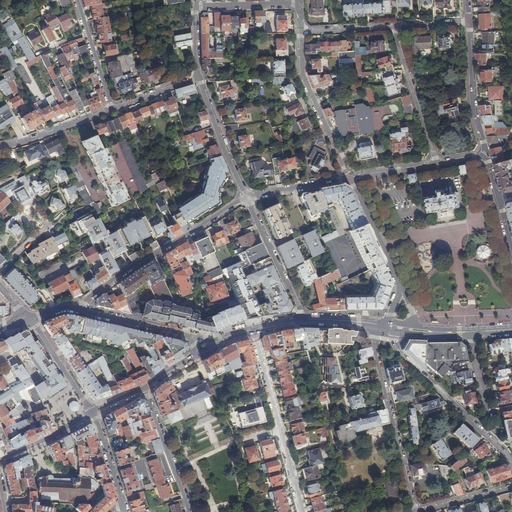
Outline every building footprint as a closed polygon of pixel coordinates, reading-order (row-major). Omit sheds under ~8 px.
[(312,0),(313,8),(312,8),(312,15),(326,14),(326,8),(325,8),(324,0),(312,0)] [(384,2),(375,3),(375,14),(380,14),(380,15),(385,15),(385,14),(392,13),(392,8),(398,8),(397,0),(387,0),(384,0),(384,1),(384,2)] [(397,0),(398,8),(413,7),(412,0),(397,0)] [(480,3),(480,7),(473,7),(474,12),(491,11),(490,2),(480,3)] [(90,12),(92,12),(92,13),(104,11),(104,9),(101,9),(100,7),(104,6),(103,3),(100,4),(90,6),(91,9),(90,9),(90,12)] [(365,3),(355,4),(356,15),(361,15),(361,16),(365,16),(365,15),(365,3)] [(375,3),(365,3),(365,15),(370,14),(371,16),(375,16),(375,14),(375,3)] [(355,17),(355,15),(356,15),(355,4),(344,4),(345,16),(346,16),(347,16),(350,16),(350,17),(355,17)] [(92,13),(93,17),(87,18),(88,21),(95,19),(102,18),(102,15),(105,14),(104,11),(92,13)] [(260,26),(260,23),(264,23),(264,22),(264,19),(263,11),(254,12),(254,23),(255,23),(255,26),(260,26)] [(46,18),(44,20),(50,31),(53,29),(52,27),(54,26),(55,28),(60,25),(56,19),(53,12),(49,13),(48,12),(44,14),(46,18)] [(125,13),(116,15),(117,22),(126,20),(125,13)] [(200,16),(201,28),(201,34),(208,34),(215,34),(215,27),(213,27),(210,27),(209,27),(209,28),(208,28),(207,18),(207,13),(203,13),(200,16)] [(25,14),(21,16),(26,25),(30,23),(25,14)] [(65,14),(56,19),(60,25),(61,29),(63,32),(66,30),(64,26),(70,23),(65,14)] [(492,14),(480,15),(481,29),(492,28),(492,14)] [(286,32),(286,15),(276,15),(276,32),(286,32)] [(228,16),(219,16),(220,31),(224,31),(224,33),(229,33),(228,16)] [(96,28),(97,34),(109,32),(107,17),(102,18),(95,19),(96,24),(95,24),(95,25),(95,28),(96,28)] [(237,28),(238,28),(237,17),(229,17),(229,28),(230,28),(230,32),(237,32),(237,28)] [(239,20),(239,32),(247,32),(247,27),(246,18),(241,19),(241,20),(239,20)] [(2,26),(10,39),(12,42),(17,40),(23,36),(20,30),(17,32),(13,25),(16,24),(13,20),(13,19),(2,26)] [(43,40),(37,30),(27,36),(32,46),(43,40)] [(494,31),(483,32),(484,44),(484,45),(494,44),(495,44),(494,31)] [(101,43),(110,41),(109,32),(97,34),(98,39),(100,39),(101,43)] [(173,37),(175,48),(191,46),(191,33),(173,37)] [(216,37),(222,37),(222,53),(222,58),(228,58),(230,58),(229,33),(224,33),(220,33),(217,34),(216,37)] [(201,35),(201,46),(202,59),(208,59),(210,59),(212,58),(222,58),(222,53),(216,52),(207,53),(207,52),(208,52),(207,39),(208,39),(208,34),(201,34),(201,35)] [(452,36),(451,35),(439,36),(440,48),(450,48),(450,41),(452,41),(452,36)] [(23,36),(17,40),(29,61),(32,59),(35,58),(23,36)] [(75,41),(77,41),(77,42),(84,40),(83,37),(77,39),(69,42),(67,43),(68,45),(69,48),(73,56),(77,55),(79,55),(87,52),(85,45),(77,47),(76,45),(76,44),(75,41)] [(413,52),(413,56),(422,56),(422,49),(433,48),(432,37),(413,38),(413,52)] [(276,51),(275,51),(275,57),(287,56),(287,50),(286,50),(285,39),(276,39),(276,51)] [(360,41),(355,42),(356,51),(356,55),(361,55),(369,54),(369,53),(375,53),(375,51),(386,51),(386,41),(384,41),(384,40),(381,40),(381,41),(373,42),(373,44),(373,46),(368,46),(368,47),(360,48),(360,41)] [(342,41),(333,42),(333,50),(333,52),(335,52),(337,52),(337,49),(340,49),(340,52),(348,51),(347,48),(351,48),(350,46),(349,46),(349,42),(347,42),(347,41),(346,41),(345,41),(342,41)] [(317,44),(307,44),(307,54),(322,53),(322,50),(323,50),(322,42),(317,43),(317,44)] [(333,42),(322,42),(323,50),(327,50),(327,51),(330,51),(329,50),(333,50),(333,42)] [(482,49),(476,50),(476,54),(490,53),(494,53),(494,44),(484,45),(484,49),(482,49)] [(114,45),(104,47),(105,52),(106,52),(106,55),(115,54),(114,45)] [(6,46),(0,49),(0,50),(1,52),(5,60),(8,66),(11,70),(16,67),(17,66),(6,46)] [(62,51),(63,53),(66,59),(69,58),(70,60),(74,58),(73,56),(69,48),(62,51)] [(50,51),(39,55),(44,64),(48,62),(46,58),(52,55),(50,51)] [(340,52),(339,52),(339,59),(341,59),(356,58),(356,55),(356,51),(348,51),(340,52)] [(59,60),(60,63),(56,65),(57,67),(58,66),(63,64),(65,69),(69,67),(68,63),(67,61),(66,59),(63,53),(59,55),(61,59),(59,60)] [(487,59),(490,58),(490,53),(476,54),(477,59),(479,59),(479,64),(480,64),(487,65),(487,59)] [(131,54),(124,55),(131,73),(132,73),(134,72),(138,71),(131,54)] [(381,68),(386,67),(388,71),(394,70),(393,64),(390,56),(379,60),(381,68)] [(202,59),(202,68),(205,74),(209,74),(210,73),(210,72),(210,68),(208,67),(208,59),(202,59)] [(320,72),(324,72),(323,59),(314,59),(314,69),(319,68),(320,72)] [(110,73),(111,79),(112,79),(114,79),(120,76),(118,61),(108,63),(108,66),(107,66),(108,71),(109,70),(110,73)] [(272,72),(272,78),(284,77),(284,61),(272,61),(272,69),(271,68),(270,68),(269,69),(268,69),(268,70),(268,71),(269,72),(270,73),(271,73),(272,72)] [(63,64),(58,66),(64,77),(65,81),(70,78),(68,75),(65,69),(63,64)] [(493,75),(501,74),(501,65),(487,66),(487,70),(482,70),(483,80),(486,80),(486,82),(493,81),(493,80),(494,80),(493,75)] [(0,70),(0,71),(1,74),(11,70),(8,66),(2,69),(2,70),(0,70)] [(16,67),(19,73),(24,83),(30,85),(31,81),(29,81),(28,78),(28,76),(24,69),(22,69),(21,69),(21,68),(21,66),(18,66),(17,66),(16,67)] [(50,66),(46,68),(52,80),(60,76),(58,73),(56,74),(57,76),(55,77),(50,66)] [(152,69),(139,74),(142,84),(156,79),(152,69)] [(3,78),(4,79),(11,92),(13,95),(17,93),(10,81),(16,78),(11,70),(1,74),(1,75),(3,78)] [(131,73),(124,75),(130,90),(134,88),(134,87),(137,86),(142,84),(139,74),(138,71),(134,72),(136,78),(134,79),(132,73),(131,73)] [(89,76),(90,78),(93,85),(98,84),(94,73),(89,75),(89,76)] [(315,75),(309,75),(315,89),(334,80),(333,78),(337,76),(336,74),(327,74),(328,76),(323,78),(321,75),(315,75)] [(395,74),(385,78),(388,87),(398,83),(400,82),(398,79),(397,79),(395,74)] [(125,91),(125,92),(130,90),(124,75),(120,76),(114,79),(116,84),(118,83),(119,84),(118,84),(121,91),(122,92),(125,91)] [(60,76),(52,80),(56,88),(58,92),(60,96),(67,92),(65,88),(62,90),(58,81),(61,79),(60,76)] [(0,87),(0,88),(5,96),(11,92),(4,79),(0,81),(0,87)] [(232,87),(228,88),(226,81),(215,81),(217,88),(219,88),(221,98),(226,97),(226,98),(227,97),(227,100),(235,98),(232,87)] [(290,83),(282,87),(286,97),(287,97),(290,101),(296,99),(294,94),(290,83)] [(400,84),(398,84),(398,83),(388,87),(391,96),(401,93),(400,88),(401,87),(400,84)] [(182,96),(196,91),(194,85),(193,84),(175,90),(178,100),(183,98),(182,96)] [(504,86),(490,86),(490,100),(496,100),(503,100),(504,100),(504,86)] [(95,90),(95,91),(101,107),(102,106),(104,103),(99,88),(95,90)] [(370,88),(364,88),(368,99),(370,103),(376,102),(370,88)] [(69,92),(78,111),(84,109),(84,108),(83,107),(75,89),(69,92)] [(76,89),(75,89),(83,107),(87,105),(85,101),(82,94),(81,95),(78,90),(77,91),(76,89)] [(89,94),(91,98),(96,109),(101,107),(95,91),(94,92),(89,94)] [(57,106),(61,114),(68,111),(62,101),(60,96),(58,92),(55,94),(54,94),(59,104),(59,105),(57,106)] [(14,107),(18,105),(22,111),(26,109),(17,93),(13,95),(14,98),(10,100),(14,107)] [(405,105),(408,116),(415,114),(411,103),(413,103),(410,94),(403,97),(405,105)] [(165,102),(164,103),(168,114),(178,111),(172,97),(167,98),(167,99),(168,101),(165,102)] [(91,98),(85,101),(87,105),(88,106),(90,111),(96,109),(91,98)] [(440,115),(450,112),(451,114),(454,114),(454,115),(455,116),(461,114),(460,110),(460,109),(459,104),(458,104),(457,99),(456,99),(453,100),(437,104),(440,115)] [(480,105),(487,105),(490,115),(497,115),(496,100),(490,100),(489,100),(489,103),(484,103),(484,100),(479,99),(480,105)] [(56,104),(54,100),(48,103),(57,119),(62,116),(61,114),(57,106),(56,104)] [(64,100),(62,101),(68,111),(68,112),(76,108),(71,100),(66,103),(64,100)] [(503,100),(496,100),(497,115),(504,115),(503,100)] [(36,110),(34,111),(40,123),(45,120),(39,108),(35,102),(33,104),(34,105),(36,110)] [(151,106),(147,107),(150,115),(152,120),(156,118),(154,114),(164,110),(161,102),(156,104),(156,103),(150,105),(151,106)] [(291,107),(286,109),(289,115),(294,113),(295,117),(303,113),(299,102),(290,106),(291,107)] [(330,108),(325,110),(328,117),(335,116),(336,117),(338,117),(340,127),(342,126),(343,129),(340,129),(343,136),(374,130),(375,132),(379,135),(387,125),(384,123),(383,118),(386,116),(393,115),(391,104),(371,108),(371,106),(369,106),(364,104),(356,105),(357,108),(333,112),(332,108),(330,109),(330,108)] [(14,119),(5,105),(0,108),(0,128),(8,124),(8,123),(14,119)] [(480,105),(480,106),(482,115),(490,115),(487,105),(480,105)] [(43,106),(39,108),(45,120),(53,116),(49,108),(48,107),(45,109),(43,106)] [(138,111),(131,114),(134,122),(135,123),(137,122),(137,123),(142,121),(142,120),(143,120),(142,118),(150,115),(147,107),(146,107),(138,110),(138,111)] [(236,121),(246,120),(244,108),(234,110),(236,121)] [(18,115),(27,131),(40,123),(34,111),(33,111),(24,116),(23,113),(22,113),(18,115)] [(205,111),(197,114),(200,122),(208,119),(205,111)] [(130,113),(124,115),(128,126),(130,125),(130,124),(134,122),(131,114),(130,113)] [(118,118),(119,120),(122,127),(122,128),(127,126),(127,128),(129,127),(128,126),(124,115),(118,118)] [(490,115),(482,115),(485,124),(492,123),(492,128),(508,127),(504,123),(501,123),(501,122),(498,122),(497,115),(490,115)] [(310,127),(306,117),(295,122),(291,123),(294,131),(300,129),(301,131),(310,127)] [(116,119),(111,121),(115,130),(122,127),(119,120),(116,121),(116,119)] [(107,124),(104,125),(107,131),(108,133),(115,130),(111,121),(106,123),(107,124)] [(94,126),(98,135),(107,131),(104,125),(103,122),(102,123),(102,124),(100,125),(100,124),(94,126)] [(183,129),(185,136),(195,133),(192,126),(183,129)] [(492,128),(486,128),(490,144),(501,142),(511,141),(511,126),(508,127),(492,128)] [(410,131),(409,127),(403,128),(404,131),(393,133),(392,133),(395,151),(401,150),(401,151),(403,152),(409,151),(410,149),(411,150),(413,147),(410,144),(408,131),(410,131)] [(195,133),(185,136),(187,140),(187,141),(188,141),(191,140),(191,139),(195,138),(197,145),(207,141),(206,136),(204,137),(203,135),(204,134),(202,130),(195,133)] [(322,134),(316,136),(317,143),(325,141),(322,134)] [(239,148),(250,147),(248,135),(238,136),(239,148)] [(111,203),(110,203),(112,207),(126,200),(115,174),(103,149),(101,150),(94,136),(82,141),(85,148),(86,147),(96,171),(106,192),(111,203)] [(120,141),(119,142),(141,193),(148,189),(146,184),(145,181),(127,138),(120,141)] [(197,145),(195,138),(191,139),(191,140),(192,141),(191,141),(193,145),(194,150),(203,148),(202,143),(197,145)] [(47,143),(40,146),(45,156),(55,151),(57,152),(59,156),(64,153),(57,139),(47,144),(47,143)] [(361,157),(362,157),(362,159),(375,157),(375,155),(373,145),(372,145),(371,142),(370,140),(361,142),(360,144),(361,147),(360,147),(361,157)] [(501,142),(490,144),(496,164),(507,161),(501,142)] [(40,146),(39,144),(34,147),(29,149),(24,152),(25,155),(28,162),(38,158),(39,159),(45,156),(40,146)] [(212,158),(221,155),(219,151),(218,146),(215,147),(214,144),(207,147),(208,149),(207,150),(206,152),(208,154),(209,153),(209,154),(210,154),(212,158)] [(318,169),(326,153),(314,147),(308,158),(311,160),(309,164),(312,166),(311,168),(313,169),(312,170),(316,172),(318,169)] [(7,151),(13,164),(17,162),(11,150),(7,151)] [(183,205),(178,209),(179,212),(185,223),(207,209),(208,210),(219,203),(219,202),(218,201),(218,199),(218,198),(218,196),(217,195),(218,193),(218,192),(216,192),(218,186),(219,186),(220,184),(221,183),(222,182),(223,180),(224,179),(225,178),(226,177),(224,172),(226,171),(224,165),(226,164),(221,155),(212,158),(208,159),(210,163),(209,166),(208,167),(200,195),(193,199),(192,198),(183,204),(183,205)] [(275,158),(271,158),(273,166),(274,173),(278,172),(279,172),(287,170),(284,159),(284,156),(279,157),(280,160),(276,161),(275,158)] [(293,157),(284,159),(287,170),(300,167),(297,156),(293,157)] [(508,192),(511,191),(511,180),(511,178),(511,177),(511,173),(511,172),(511,173),(510,169),(511,169),(511,165),(511,164),(511,159),(507,161),(496,164),(503,189),(508,192)] [(270,174),(274,173),(273,166),(263,168),(261,160),(250,163),(252,172),(253,172),(254,177),(260,176),(267,174),(267,175),(270,174)] [(67,167),(82,199),(81,199),(85,206),(90,204),(96,215),(101,212),(104,211),(101,204),(98,205),(92,203),(88,194),(74,164),(71,166),(71,165),(71,166),(67,167)] [(460,165),(462,174),(468,173),(467,164),(460,165)] [(54,172),(58,182),(67,178),(62,168),(54,172)] [(39,175),(37,172),(25,178),(27,182),(39,175)] [(152,180),(157,178),(155,172),(149,175),(152,180)] [(409,183),(418,182),(416,173),(409,174),(410,175),(408,175),(409,183)] [(32,198),(31,196),(34,195),(30,187),(28,185),(27,182),(25,178),(24,176),(18,179),(23,187),(13,193),(19,204),(29,198),(30,199),(32,198)] [(32,186),(30,187),(34,195),(34,196),(44,190),(48,187),(45,181),(40,183),(39,182),(37,184),(35,181),(34,180),(31,182),(31,183),(32,186)] [(164,180),(156,185),(158,189),(159,190),(167,187),(164,180)] [(0,264),(5,260),(0,255),(0,211),(11,202),(11,201),(3,189),(6,188),(9,186),(8,184),(6,181),(0,184),(0,190),(1,191),(0,192),(0,264)] [(148,183),(146,184),(148,189),(149,189),(149,188),(155,185),(152,181),(148,183)] [(323,202),(338,199),(343,210),(345,213),(352,229),(364,224),(357,208),(355,205),(348,189),(342,186),(319,190),(320,191),(323,202)] [(3,189),(11,201),(11,202),(14,208),(17,206),(6,188),(3,189)] [(454,208),(461,207),(458,192),(446,194),(445,190),(438,191),(439,195),(427,197),(430,212),(436,211),(437,212),(454,209),(454,208)] [(321,211),(321,210),(326,208),(323,202),(320,191),(304,194),(301,198),(305,205),(309,216),(321,211)] [(153,199),(160,213),(167,209),(161,195),(153,199)] [(63,207),(58,197),(51,200),(52,201),(49,203),(53,212),(63,207)] [(277,239),(290,233),(277,203),(264,209),(277,239)] [(334,209),(328,212),(337,231),(339,235),(345,233),(334,209)] [(171,215),(176,223),(181,234),(188,230),(185,223),(179,212),(173,216),(173,214),(171,215)] [(124,227),(116,231),(119,237),(124,246),(132,242),(133,243),(143,238),(143,236),(151,232),(144,219),(143,217),(135,221),(134,220),(123,225),(124,227)] [(80,220),(79,218),(68,223),(70,226),(72,225),(72,224),(80,220)] [(149,223),(151,226),(161,221),(159,218),(149,223)] [(14,223),(10,219),(1,228),(5,232),(7,231),(14,239),(22,231),(14,223)] [(82,232),(82,231),(85,230),(84,227),(80,220),(72,224),(72,225),(70,226),(74,235),(81,232),(82,232)] [(225,225),(229,235),(239,231),(234,220),(225,225)] [(160,233),(166,230),(161,221),(151,226),(156,235),(157,235),(157,236),(160,235),(160,233)] [(170,225),(167,227),(169,231),(173,238),(181,234),(176,223),(170,226),(170,225)] [(323,242),(327,250),(336,270),(339,276),(340,278),(342,282),(349,279),(370,269),(377,266),(382,263),(381,261),(380,259),(379,257),(378,256),(368,232),(364,224),(352,229),(345,233),(339,235),(323,242)] [(91,227),(106,259),(111,252),(96,225),(91,227)] [(254,225),(243,230),(245,234),(251,231),(256,229),(254,225)] [(309,232),(277,246),(287,268),(295,265),(308,258),(327,250),(323,242),(321,238),(317,228),(309,232)] [(211,237),(212,237),(213,240),(211,241),(210,240),(208,241),(211,247),(223,242),(225,244),(229,243),(228,242),(226,236),(223,230),(214,234),(215,236),(211,237)] [(245,234),(238,238),(244,251),(257,244),(256,245),(252,237),(253,236),(251,231),(245,234)] [(339,235),(337,231),(321,238),(323,242),(339,235)] [(63,232),(52,237),(56,246),(67,241),(63,232)] [(31,252),(31,253),(27,255),(29,259),(32,264),(43,258),(58,250),(56,246),(52,237),(38,244),(39,246),(40,247),(35,249),(31,252)] [(73,240),(77,245),(78,245),(83,242),(82,238),(79,240),(77,237),(73,240)] [(126,254),(126,253),(127,253),(119,237),(114,240),(116,244),(114,245),(113,243),(111,244),(111,245),(110,245),(111,246),(111,247),(116,256),(122,253),(123,255),(124,255),(126,254)] [(206,237),(193,243),(198,253),(201,260),(202,259),(201,258),(213,252),(211,247),(208,241),(207,239),(206,237)] [(156,241),(149,244),(152,250),(158,246),(156,241)] [(186,242),(180,245),(183,252),(190,249),(188,245),(186,242)] [(188,245),(190,249),(191,252),(192,255),(193,256),(198,253),(193,243),(188,245)] [(262,243),(257,244),(244,251),(235,255),(237,260),(238,262),(241,269),(257,262),(268,257),(265,250),(262,243)] [(180,245),(173,249),(177,258),(178,259),(181,258),(185,256),(183,252),(180,245)] [(485,245),(484,245),(482,245),(481,246),(480,247),(479,248),(478,250),(478,251),(478,253),(479,254),(480,256),(481,257),(482,258),(484,258),(485,258),(487,258),(488,257),(489,256),(490,255),(491,254),(491,252),(491,251),(491,250),(491,249),(490,248),(489,247),(488,246),(487,245),(485,245)] [(83,253),(88,263),(93,260),(94,261),(95,260),(93,255),(97,253),(94,247),(83,253)] [(174,273),(172,274),(177,286),(179,285),(182,292),(180,293),(182,296),(190,293),(188,289),(191,288),(188,282),(186,283),(184,279),(186,279),(186,277),(183,270),(179,272),(176,267),(177,267),(174,259),(177,258),(173,249),(165,254),(164,258),(170,270),(173,269),(174,271),(175,271),(176,274),(174,274),(174,273)] [(135,252),(129,256),(132,261),(138,258),(135,252)] [(68,257),(63,260),(37,273),(40,279),(53,273),(71,263),(68,257)] [(257,262),(241,269),(253,296),(280,283),(268,257),(257,262)] [(301,280),(303,284),(311,280),(311,281),(315,279),(321,304),(313,305),(313,306),(314,310),(315,310),(327,310),(322,288),(319,277),(317,278),(308,258),(295,265),(297,269),(296,270),(301,280)] [(118,259),(115,260),(119,269),(120,270),(124,267),(121,261),(119,262),(118,259)] [(103,266),(108,275),(111,273),(119,269),(115,260),(113,261),(106,264),(103,266)] [(180,264),(180,265),(183,270),(186,277),(193,273),(187,261),(183,262),(180,264)] [(171,303),(171,302),(172,298),(171,297),(155,263),(154,262),(152,262),(145,265),(147,269),(144,270),(143,268),(141,269),(146,280),(147,283),(155,299),(145,303),(142,317),(161,321),(163,320),(175,323),(186,325),(186,327),(200,330),(208,332),(214,332),(208,317),(207,313),(203,304),(201,305),(202,308),(197,311),(185,308),(185,309),(178,307),(170,305),(171,303)] [(227,272),(228,277),(236,298),(241,313),(243,319),(251,318),(262,316),(253,296),(241,269),(238,262),(233,265),(221,270),(223,274),(227,272)] [(343,297),(343,299),(344,310),(363,310),(367,310),(380,309),(387,293),(391,284),(382,263),(377,266),(370,269),(377,284),(371,297),(367,297),(363,297),(343,297)] [(94,275),(94,277),(98,285),(109,278),(108,275),(103,266),(94,270),(96,274),(94,275)] [(146,280),(141,269),(141,268),(118,284),(124,296),(146,280)] [(220,268),(207,273),(208,275),(210,280),(223,274),(221,270),(220,268)] [(3,277),(3,280),(27,306),(31,307),(39,299),(37,297),(37,293),(31,287),(31,286),(23,278),(15,270),(12,270),(3,277)] [(319,277),(322,288),(327,310),(344,310),(343,299),(337,299),(337,297),(334,297),(335,299),(327,299),(324,284),(323,282),(327,281),(339,276),(336,270),(319,277)] [(68,287),(67,287),(68,288),(73,297),(80,295),(73,279),(69,272),(63,275),(68,287)] [(214,285),(213,283),(228,277),(227,272),(223,274),(210,280),(207,281),(209,286),(205,287),(210,302),(227,296),(223,282),(214,285)] [(47,283),(49,287),(46,289),(48,292),(51,291),(53,295),(68,288),(67,287),(68,287),(63,275),(61,276),(47,283)] [(94,277),(86,281),(90,291),(98,285),(94,277)] [(342,282),(342,289),(345,289),(345,285),(346,283),(350,281),(349,279),(342,282)] [(291,307),(280,283),(253,296),(262,316),(263,317),(288,313),(291,307)] [(95,300),(97,306),(112,310),(106,297),(105,293),(95,300)] [(112,294),(106,297),(112,310),(121,312),(118,307),(114,298),(112,294)] [(118,296),(114,298),(118,307),(121,312),(130,314),(123,299),(121,295),(118,296)] [(210,316),(208,317),(214,332),(221,328),(226,326),(230,324),(242,320),(243,319),(241,313),(236,298),(228,301),(228,300),(225,301),(227,306),(227,305),(229,305),(230,308),(230,309),(230,310),(229,310),(229,309),(229,308),(221,311),(221,312),(215,314),(216,315),(216,316),(215,317),(214,315),(210,317),(210,316)] [(44,322),(43,325),(51,336),(57,332),(56,329),(60,327),(61,329),(64,327),(67,325),(63,315),(44,322)] [(120,341),(127,338),(121,327),(102,323),(85,319),(84,318),(69,315),(64,315),(63,315),(67,325),(64,327),(61,329),(57,332),(51,336),(57,346),(66,340),(64,337),(72,332),(80,333),(85,334),(84,339),(99,341),(100,337),(110,339),(110,341),(120,343),(120,341)] [(129,329),(121,327),(130,344),(136,341),(134,338),(129,329)] [(287,352),(283,353),(282,349),(281,349),(281,348),(269,350),(271,358),(272,357),(283,355),(306,350),(305,348),(301,334),(302,334),(300,328),(289,330),(292,348),(288,348),(286,348),(287,352)] [(315,333),(315,328),(301,328),(300,328),(302,334),(301,334),(305,348),(309,347),(309,346),(314,346),(314,343),(324,343),(325,329),(319,329),(319,333),(315,333)] [(144,332),(129,329),(134,338),(137,337),(138,341),(139,340),(141,342),(147,339),(144,333),(144,332)] [(325,329),(324,343),(344,345),(349,345),(351,339),(355,331),(344,330),(337,330),(325,329)] [(278,332),(279,339),(280,344),(281,348),(281,349),(282,349),(286,348),(285,342),(287,342),(286,343),(286,344),(287,344),(288,348),(292,348),(289,330),(284,331),(278,332)] [(356,341),(359,344),(360,349),(370,347),(368,339),(363,334),(355,331),(351,339),(356,341)] [(144,332),(144,333),(147,339),(148,340),(148,341),(150,345),(152,344),(154,343),(161,339),(165,345),(172,341),(175,340),(175,339),(162,336),(152,334),(144,332)] [(38,351),(39,350),(45,360),(35,367),(36,369),(37,370),(46,364),(48,366),(49,365),(50,367),(51,369),(54,367),(49,360),(44,352),(31,333),(29,334),(28,335),(34,343),(33,344),(38,351)] [(268,334),(265,335),(268,346),(275,344),(272,333),(268,334)] [(18,334),(9,340),(17,352),(18,352),(20,352),(21,354),(21,356),(24,360),(25,360),(26,360),(31,361),(34,366),(35,367),(45,360),(39,350),(38,351),(33,344),(34,343),(28,335),(26,336),(23,335),(18,334)] [(5,339),(3,341),(13,355),(15,353),(17,352),(9,340),(7,338),(5,339)] [(164,346),(165,346),(165,345),(161,339),(154,343),(158,350),(164,346)] [(507,339),(499,340),(502,352),(508,351),(509,354),(510,354),(510,352),(507,339)] [(66,340),(57,346),(67,361),(74,357),(72,354),(75,353),(76,355),(77,354),(74,349),(73,350),(72,348),(69,345),(66,340)] [(186,342),(177,340),(179,344),(184,353),(187,351),(186,342)] [(243,359),(244,362),(241,362),(243,367),(250,365),(255,364),(249,342),(246,340),(234,343),(238,353),(241,352),(242,356),(241,357),(242,359),(243,359)] [(488,345),(490,355),(502,352),(499,340),(495,340),(495,341),(493,342),(493,344),(488,345)] [(0,390),(0,391),(3,389),(5,392),(8,390),(13,397),(11,398),(14,403),(21,399),(17,392),(26,387),(27,388),(26,389),(33,401),(35,402),(40,399),(38,395),(34,386),(33,385),(30,380),(28,376),(27,375),(20,365),(16,359),(13,361),(12,358),(8,361),(11,367),(13,371),(11,372),(16,382),(8,386),(2,376),(0,377),(0,353),(7,350),(1,341),(0,341),(0,390)] [(172,341),(165,345),(167,349),(168,350),(169,352),(176,348),(172,341)] [(409,342),(404,350),(423,368),(423,362),(424,344),(424,343),(409,342)] [(444,343),(445,374),(447,374),(448,375),(452,375),(451,375),(450,377),(451,382),(453,383),(455,383),(456,381),(458,381),(458,383),(460,385),(471,383),(469,371),(456,373),(456,371),(468,368),(466,356),(463,345),(459,342),(444,343)] [(231,344),(218,352),(223,365),(228,362),(229,365),(224,367),(226,372),(241,367),(243,367),(241,362),(238,353),(234,343),(231,344)] [(424,344),(423,362),(440,378),(442,375),(445,374),(444,343),(424,344)] [(176,348),(169,352),(174,360),(184,353),(179,344),(177,346),(178,347),(176,348)] [(345,353),(348,346),(344,346),(338,352),(340,356),(346,355),(345,353)] [(359,360),(357,360),(358,364),(365,362),(364,358),(372,356),(370,347),(360,349),(357,350),(359,359),(359,360)] [(132,361),(135,368),(140,365),(139,363),(137,358),(134,353),(132,348),(127,351),(132,361)] [(149,355),(153,362),(158,359),(152,349),(147,352),(149,355)] [(166,350),(159,353),(161,356),(166,365),(170,363),(174,360),(169,352),(168,350),(167,351),(166,350)] [(203,362),(205,369),(210,380),(213,378),(212,376),(215,375),(213,370),(215,369),(217,374),(221,372),(222,374),(226,372),(224,367),(223,365),(218,352),(204,359),(202,360),(203,362)] [(74,357),(67,361),(75,373),(84,367),(80,362),(76,355),(74,357)] [(150,363),(151,366),(148,367),(150,370),(150,371),(153,375),(163,367),(158,359),(153,362),(149,355),(145,357),(144,358),(147,365),(150,363)] [(283,355),(272,357),(274,365),(285,362),(283,355)] [(333,363),(332,363),(334,358),(323,355),(320,363),(323,364),(320,372),(323,372),(320,380),(332,384),(333,384),(334,384),(334,383),(335,383),(335,382),(335,381),(334,381),(333,381),(334,375),(334,374),(333,373),(332,373),(334,365),(334,364),(333,363)] [(85,387),(93,400),(97,401),(108,397),(109,396),(110,396),(107,388),(110,387),(113,387),(117,385),(115,380),(114,381),(113,381),(113,380),(101,388),(100,388),(90,373),(100,366),(106,380),(112,377),(111,375),(106,365),(106,364),(104,359),(102,356),(97,359),(95,360),(92,362),(84,367),(75,373),(81,381),(82,383),(83,384),(85,387)] [(143,366),(146,371),(144,372),(148,379),(153,375),(150,371),(150,370),(148,367),(147,365),(144,358),(142,356),(139,358),(141,362),(139,363),(140,365),(141,367),(143,366)] [(125,357),(121,360),(129,377),(134,387),(140,385),(143,383),(148,379),(144,372),(143,369),(137,372),(134,373),(133,374),(132,372),(132,371),(125,357)] [(26,360),(32,368),(34,366),(31,361),(26,360)] [(275,366),(277,375),(288,372),(293,370),(290,362),(275,366)] [(37,370),(42,378),(41,379),(48,389),(51,395),(63,387),(63,385),(63,383),(64,382),(54,367),(51,369),(50,367),(49,365),(48,366),(46,364),(37,370)] [(236,377),(243,376),(244,378),(253,375),(250,365),(243,367),(241,367),(242,371),(235,373),(236,377)] [(355,373),(355,376),(357,381),(366,379),(365,373),(362,374),(361,371),(360,367),(353,368),(355,373)] [(391,367),(386,369),(389,383),(403,380),(400,367),(399,367),(392,369),(391,367)] [(497,376),(494,377),(495,382),(497,381),(505,379),(506,379),(504,374),(509,373),(508,369),(505,369),(498,370),(495,371),(497,376)] [(117,372),(111,375),(112,377),(113,380),(113,381),(114,381),(115,380),(117,385),(120,392),(134,387),(129,377),(126,378),(125,378),(124,378),(123,376),(119,378),(117,372)] [(288,373),(277,376),(280,385),(291,382),(288,373)] [(242,391),(256,387),(253,375),(244,378),(238,379),(242,391)] [(39,380),(37,381),(46,395),(49,399),(51,398),(67,387),(64,382),(63,383),(63,385),(63,387),(51,395),(48,389),(41,379),(39,380)] [(498,390),(507,388),(505,379),(497,381),(498,385),(497,385),(497,386),(496,386),(497,389),(498,389),(498,390)] [(154,397),(155,400),(161,417),(178,409),(178,408),(176,409),(174,405),(171,406),(169,406),(166,397),(165,395),(166,394),(167,394),(172,390),(173,390),(166,380),(153,389),(152,394),(154,397)] [(34,386),(38,395),(40,399),(42,398),(46,395),(37,381),(35,383),(33,385),(34,386)] [(171,395),(175,401),(178,408),(178,409),(215,394),(212,386),(210,382),(206,384),(205,382),(204,381),(203,381),(203,382),(203,383),(204,385),(195,388),(188,391),(178,395),(176,391),(175,391),(174,392),(172,393),(171,394),(171,395)] [(291,383),(295,382),(294,381),(291,382),(280,385),(283,397),(294,394),(291,383)] [(110,387),(107,388),(110,396),(120,392),(117,385),(113,387),(113,388),(111,389),(110,387)] [(406,389),(395,392),(397,402),(411,399),(413,398),(410,387),(409,386),(406,387),(406,389)] [(511,389),(498,392),(500,398),(498,398),(500,404),(509,402),(510,406),(511,405),(511,399),(509,400),(508,395),(511,394),(511,393),(511,389)] [(2,394),(0,395),(0,404),(11,398),(13,397),(8,390),(5,392),(2,394)] [(324,392),(317,394),(319,401),(319,402),(323,401),(325,400),(324,392)] [(411,399),(412,403),(413,408),(413,412),(421,409),(420,404),(440,398),(434,392),(413,398),(411,399)] [(464,399),(465,405),(475,403),(473,392),(471,392),(463,394),(453,396),(457,400),(464,399)] [(359,394),(348,397),(351,409),(362,406),(359,394)] [(297,396),(284,399),(287,409),(299,406),(298,403),(299,403),(298,400),(297,396)] [(14,403),(11,398),(0,404),(0,418),(3,416),(6,415),(6,414),(4,410),(9,408),(11,411),(16,407),(14,403)] [(138,398),(134,401),(138,413),(139,416),(149,413),(144,400),(138,398)] [(440,398),(420,404),(421,409),(422,411),(446,404),(440,398)] [(68,402),(68,406),(70,410),(74,411),(78,409),(79,404),(76,401),(72,400),(68,402)] [(134,401),(122,406),(126,416),(127,416),(128,417),(129,416),(129,415),(138,413),(134,401)] [(199,408),(201,412),(212,406),(209,401),(203,404),(204,406),(199,408)] [(502,418),(503,418),(503,421),(511,419),(511,405),(510,406),(506,407),(507,412),(504,412),(501,413),(502,418)] [(122,406),(111,412),(114,422),(116,422),(116,423),(118,422),(118,421),(126,418),(126,416),(122,406)] [(259,424),(266,422),(262,406),(254,408),(254,409),(238,413),(242,428),(258,423),(259,424)] [(301,410),(300,406),(299,406),(287,409),(289,416),(290,419),(300,416),(298,411),(300,411),(301,410)] [(10,421),(9,421),(11,424),(13,428),(14,430),(15,430),(22,428),(25,426),(28,425),(32,423),(30,417),(25,420),(22,421),(19,413),(20,412),(16,407),(11,411),(6,414),(6,415),(10,421)] [(44,409),(33,413),(36,421),(39,421),(41,421),(49,422),(44,409)] [(178,409),(161,417),(165,426),(182,419),(183,419),(178,409)] [(380,426),(389,423),(385,409),(367,413),(367,417),(358,420),(358,419),(357,419),(357,420),(351,421),(347,422),(347,424),(338,426),(337,428),(337,431),(334,431),(336,441),(344,439),(344,438),(345,438),(346,442),(355,440),(352,430),(353,430),(353,432),(363,430),(380,426)] [(105,416),(103,420),(111,442),(114,442),(120,440),(118,435),(117,435),(115,429),(116,428),(115,426),(114,422),(111,412),(105,416)] [(0,418),(5,426),(3,427),(4,429),(11,424),(9,421),(10,421),(6,415),(3,416),(0,418)] [(140,420),(137,421),(128,424),(128,426),(131,436),(138,434),(141,433),(140,430),(138,431),(137,431),(136,427),(140,426),(139,425),(141,425),(142,424),(145,431),(155,428),(150,417),(140,420)] [(292,430),(292,429),(294,436),(304,433),(301,422),(306,421),(304,417),(294,420),(295,424),(291,425),(292,430)] [(511,419),(503,421),(507,438),(509,438),(511,436),(511,419)] [(39,427),(36,429),(32,423),(28,425),(31,429),(36,439),(47,433),(51,429),(52,426),(49,422),(41,421),(39,421),(40,426),(39,427)] [(11,424),(4,429),(8,441),(17,435),(17,433),(15,430),(14,430),(12,432),(11,429),(13,428),(11,424)] [(92,426),(89,424),(82,428),(71,434),(75,441),(76,440),(81,438),(84,436),(85,437),(95,434),(92,426)] [(115,426),(116,428),(118,435),(120,440),(121,439),(124,438),(119,424),(115,426)] [(477,440),(460,424),(453,432),(469,448),(477,440)] [(128,426),(122,427),(126,438),(131,436),(128,426)] [(412,439),(413,443),(417,443),(415,427),(409,427),(410,440),(412,439)] [(141,433),(138,434),(139,437),(141,444),(151,441),(159,438),(155,428),(145,431),(141,433)] [(25,437),(23,437),(27,443),(36,439),(31,429),(29,431),(28,430),(23,433),(24,434),(25,437)] [(297,448),(300,447),(301,446),(300,444),(304,443),(303,438),(308,436),(307,432),(304,433),(294,436),(292,436),(295,445),(296,448),(297,448)] [(17,435),(8,441),(10,445),(15,443),(18,447),(27,443),(23,437),(25,437),(24,434),(20,436),(19,437),(18,434),(17,435)] [(85,437),(88,447),(89,447),(96,448),(99,447),(95,434),(85,437)] [(68,435),(55,442),(62,453),(64,453),(72,448),(72,444),(68,435)] [(75,441),(76,445),(77,445),(84,446),(85,446),(82,439),(81,438),(76,440),(75,441)] [(151,441),(155,454),(164,451),(159,438),(151,441)] [(114,442),(115,447),(112,448),(114,452),(128,448),(126,443),(123,444),(121,439),(120,440),(114,442)] [(264,458),(274,455),(270,439),(260,442),(264,458)] [(450,454),(439,439),(430,445),(440,461),(450,454)] [(55,442),(47,446),(53,461),(61,459),(62,459),(61,456),(62,456),(61,454),(62,453),(55,442)] [(489,451),(483,444),(474,451),(479,458),(489,451)] [(128,448),(114,452),(118,466),(133,461),(131,457),(125,459),(125,458),(125,457),(125,456),(124,455),(123,454),(130,452),(129,451),(138,449),(137,445),(128,448)] [(96,448),(89,447),(89,454),(95,455),(101,454),(99,447),(96,448)] [(246,451),(249,461),(258,459),(254,447),(248,448),(247,448),(246,448),(245,448),(245,449),(245,450),(246,451)] [(319,448),(307,451),(309,459),(310,462),(308,462),(309,467),(317,465),(322,463),(323,463),(321,458),(322,457),(321,455),(320,454),(319,448)] [(155,454),(157,459),(162,478),(163,480),(164,484),(169,483),(171,482),(175,481),(164,451),(155,454)] [(65,455),(68,460),(63,461),(62,459),(61,459),(63,465),(71,466),(75,466),(72,452),(65,455)] [(78,453),(78,454),(78,458),(84,459),(83,463),(87,463),(87,454),(84,454),(78,453)] [(18,459),(20,468),(21,468),(23,467),(32,465),(29,454),(18,459)] [(87,454),(87,463),(83,463),(79,462),(79,467),(94,469),(94,467),(104,464),(101,454),(95,455),(89,454),(87,454)] [(465,461),(463,456),(450,466),(452,471),(452,472),(462,465),(461,464),(465,461)] [(18,459),(10,463),(15,479),(26,478),(32,478),(32,465),(23,467),(24,473),(20,474),(18,474),(18,471),(19,471),(20,469),(22,469),(21,468),(20,468),(18,459)] [(148,462),(154,480),(162,478),(157,459),(148,462)] [(276,460),(266,463),(268,472),(278,469),(276,460)] [(5,472),(8,484),(12,483),(11,479),(15,479),(10,463),(7,465),(6,465),(4,468),(5,472)] [(420,463),(410,465),(412,476),(426,473),(423,463),(420,463)] [(101,478),(102,479),(97,479),(100,482),(99,485),(101,484),(110,482),(104,464),(94,467),(94,469),(94,472),(99,471),(100,473),(97,474),(96,475),(95,475),(95,476),(95,477),(95,478),(96,478),(97,478),(98,478),(101,478)] [(307,480),(320,477),(318,469),(317,465),(309,467),(304,468),(307,480)] [(438,465),(441,474),(445,473),(452,471),(450,466),(449,466),(438,465)] [(491,469),(486,471),(489,479),(491,483),(495,482),(505,479),(506,479),(509,478),(509,477),(510,477),(507,469),(506,469),(505,465),(500,466),(501,467),(491,470),(491,469)] [(119,471),(121,478),(127,496),(132,494),(131,489),(138,487),(136,480),(134,474),(132,467),(119,471)] [(464,469),(468,477),(464,479),(468,488),(476,486),(472,477),(469,471),(468,467),(464,469)] [(469,471),(472,477),(476,486),(484,483),(479,473),(475,474),(473,469),(469,471)] [(93,499),(96,489),(99,489),(99,485),(100,482),(97,479),(94,477),(94,475),(77,475),(77,477),(77,478),(73,478),(73,477),(72,477),(72,478),(71,478),(67,478),(67,477),(66,477),(66,478),(54,478),(53,476),(51,474),(50,474),(49,474),(49,475),(47,475),(47,474),(46,475),(44,476),(43,476),(42,476),(40,477),(40,476),(39,476),(39,477),(38,477),(39,477),(37,479),(37,481),(38,482),(39,482),(38,491),(37,491),(38,498),(58,499),(58,500),(59,500),(59,499),(64,499),(64,500),(65,500),(65,499),(70,499),(70,502),(77,502),(77,501),(79,501),(79,500),(81,500),(81,501),(82,501),(82,500),(84,500),(84,499),(87,499),(87,500),(88,500),(88,499),(93,499)] [(280,475),(269,478),(271,486),(282,483),(280,475)] [(12,483),(8,484),(10,494),(11,494),(16,493),(19,493),(17,482),(21,482),(22,487),(27,486),(26,478),(15,479),(11,479),(12,483)] [(32,478),(26,478),(27,486),(28,487),(29,487),(29,492),(36,491),(35,485),(34,485),(33,483),(32,478)] [(456,481),(457,483),(462,494),(465,494),(459,480),(456,481)] [(84,511),(85,511),(92,504),(78,504),(78,505),(75,508),(78,511),(102,511),(113,502),(115,498),(112,490),(110,482),(101,484),(104,496),(87,511),(84,511)] [(164,484),(157,487),(160,495),(161,499),(173,495),(171,491),(170,491),(170,488),(169,483),(164,484)] [(318,486),(317,483),(306,486),(309,497),(319,495),(317,490),(319,490),(318,486)] [(390,502),(400,500),(396,483),(386,485),(390,502)] [(453,494),(455,494),(456,496),(462,494),(457,483),(450,486),(453,494)] [(270,498),(272,497),(273,500),(285,497),(283,489),(269,493),(270,498)] [(12,504),(11,504),(12,511),(33,511),(34,503),(37,503),(36,491),(29,492),(28,505),(12,504)] [(502,505),(511,502),(509,492),(499,496),(502,505)] [(319,496),(310,498),(312,505),(322,502),(320,496),(319,496)] [(274,502),(275,501),(277,510),(278,510),(288,507),(285,497),(273,500),(274,502)] [(140,499),(129,502),(132,511),(138,511),(146,510),(145,509),(143,509),(140,499)] [(322,502),(312,505),(314,511),(324,509),(323,502),(322,502)] [(486,511),(484,502),(476,504),(478,511),(486,511)] [(52,511),(53,510),(53,508),(37,506),(37,503),(34,503),(33,511),(52,511)] [(181,511),(178,503),(173,505),(173,504),(171,505),(170,506),(171,511),(181,511)]
